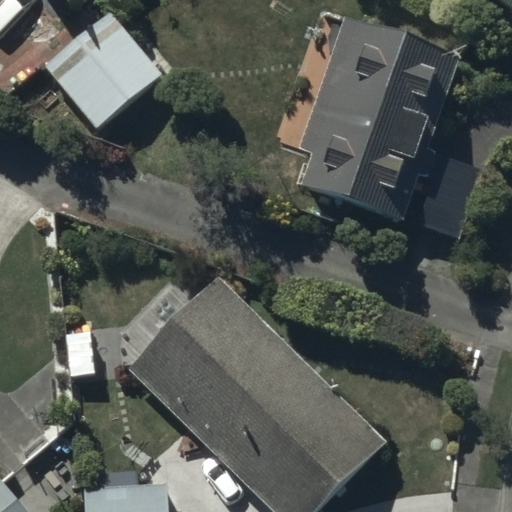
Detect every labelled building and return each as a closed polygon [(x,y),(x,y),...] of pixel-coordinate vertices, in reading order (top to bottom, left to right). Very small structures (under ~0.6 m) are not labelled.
[(511,0),(492,0),(511,15),(511,0)] [(110,17),(45,70),(97,132),(161,79),(110,17)] [(460,57),(341,19),(299,153),(312,158),(302,190),(406,223),(419,181),(433,185),(419,228),(462,241),(484,172),(429,154),(460,57)] [(222,281),(130,374),(269,511),(322,511),(388,446),(222,281)] [(0,511),(23,511),(0,484),(0,511)] [(170,511),(169,487),(84,492),(85,511),(170,511)]
